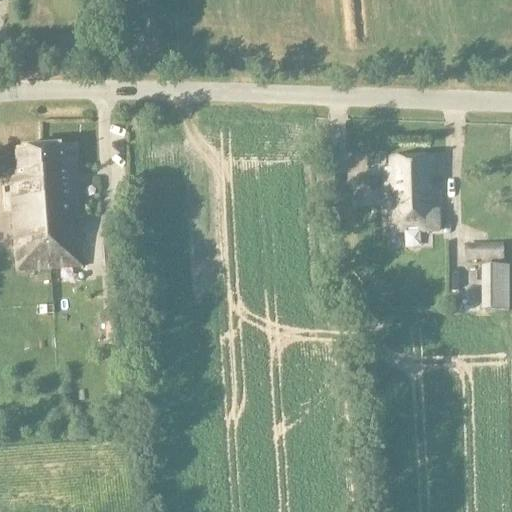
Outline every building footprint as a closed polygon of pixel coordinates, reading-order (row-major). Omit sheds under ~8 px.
[(76,151),(40,154),(42,175),(45,174),(51,272),(83,270),(81,237),(73,237),(72,220),(80,220),(76,151)] [(42,175),(40,154),(18,155),(19,172),(10,174),(17,274),(51,272),(45,174),(42,175)] [(430,159),(390,161),(390,170),(384,171),(385,234),(437,232),(438,190),(431,190),(430,159)] [(377,189),(377,179),(362,180),(362,189),(377,189)] [(502,246),(464,248),(464,261),(503,260),(502,246)] [(509,314),(508,290),(509,268),(480,268),(481,313),(509,314)] [(99,309),(100,343),(122,342),(120,308),(99,309)]
